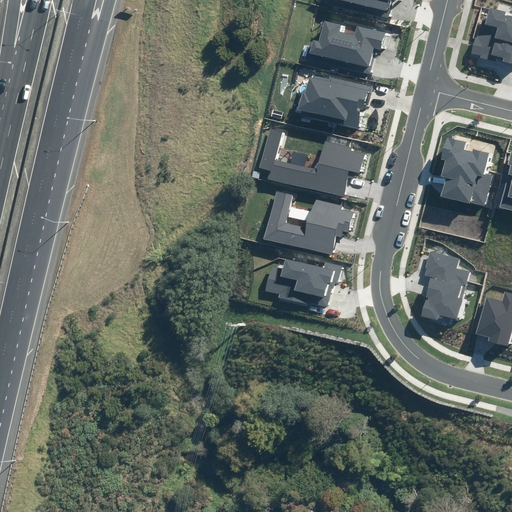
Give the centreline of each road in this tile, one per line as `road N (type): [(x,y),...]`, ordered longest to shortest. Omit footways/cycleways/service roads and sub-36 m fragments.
road 1 (residential): [(511,387),(430,364),(390,322),(382,264),(427,88)]
road 2 (motorway): [(51,145),(0,371)]
road 3 (motorway): [(0,176),(41,0)]
road 4 (motorway): [(111,0),(51,145)]
road 5 (motorway): [(84,0),(51,145)]
road 6 (motorway): [(0,135),(15,0)]
